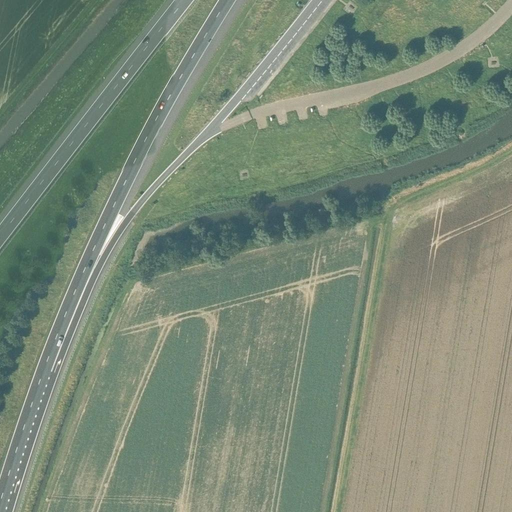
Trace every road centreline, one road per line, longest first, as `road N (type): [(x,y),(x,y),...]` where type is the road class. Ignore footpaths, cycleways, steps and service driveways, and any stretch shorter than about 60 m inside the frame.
road 1 (track): [(337,511),(390,208),(511,149)]
road 2 (motorway): [(43,370),(124,182),(226,0)]
road 3 (motorway): [(184,0),(0,237)]
road 4 (motorway): [(43,370),(64,345),(112,240),(202,136)]
road 5 (motorway): [(0,502),(43,370)]
